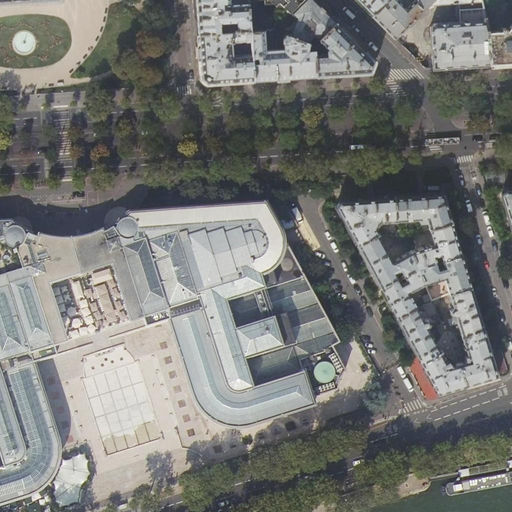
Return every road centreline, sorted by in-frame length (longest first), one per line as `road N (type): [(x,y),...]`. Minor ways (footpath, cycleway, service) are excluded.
road 1 (primary): [(422,425),(148,511)]
road 2 (primary): [(190,158),(454,139)]
road 3 (primary): [(219,511),(459,436)]
road 4 (primary): [(426,95),(186,111)]
road 5 (residential): [(511,327),(454,139)]
road 6 (primary): [(0,172),(190,158)]
road 7 (primary): [(186,111),(0,123)]
road 8 (residential): [(426,95),(335,0)]
